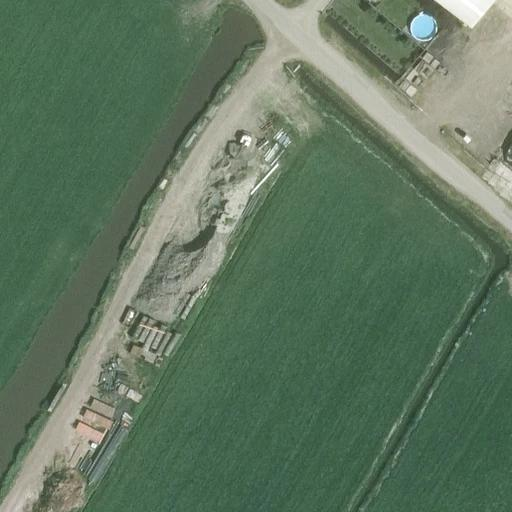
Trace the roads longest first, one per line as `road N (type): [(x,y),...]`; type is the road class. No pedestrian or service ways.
road 1 (track): [(9,511),(155,250),(293,32)]
road 2 (unclassified): [(511,227),(256,0)]
